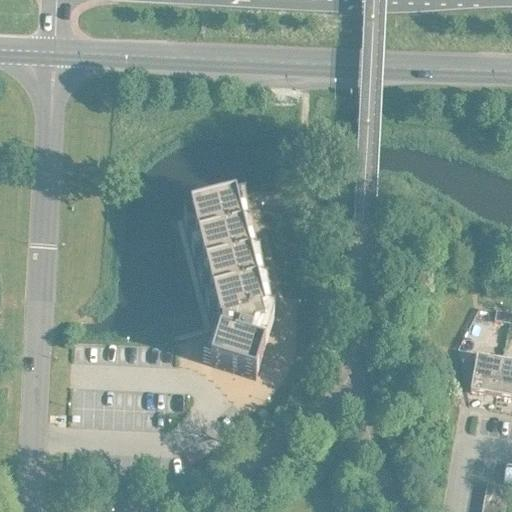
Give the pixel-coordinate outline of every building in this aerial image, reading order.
[(225,334),(215,364),(260,378),(270,348),(255,343),(260,330),(270,327),(266,315),(270,314),(240,200),(195,212),(225,326),(227,326),(226,334),(225,334)] [(499,319),(511,321),(511,311),(501,310),(499,319)] [(475,390),(501,395),(507,360),(482,355),(475,390)] [(501,395),(511,396),(511,360),(507,360),(501,395)] [(511,486),(492,483),(490,494),(511,498),(511,496),(511,486)] [(490,494),(488,506),(510,510),(511,498),(490,494)]
